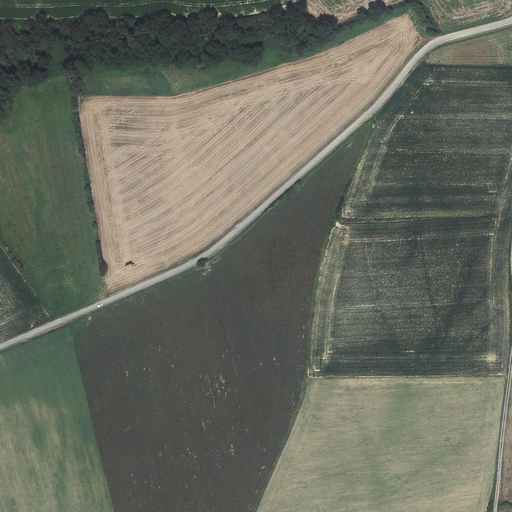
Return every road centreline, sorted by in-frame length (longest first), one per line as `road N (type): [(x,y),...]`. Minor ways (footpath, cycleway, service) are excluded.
road 1 (unclassified): [(0,346),(204,255),(374,107),(431,43),(511,19)]
road 2 (track): [(495,511),(511,356)]
